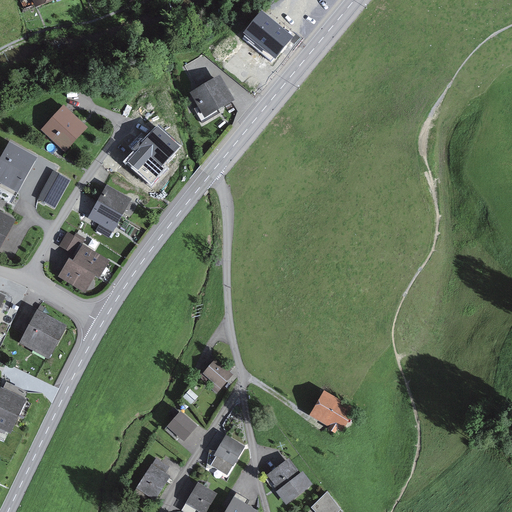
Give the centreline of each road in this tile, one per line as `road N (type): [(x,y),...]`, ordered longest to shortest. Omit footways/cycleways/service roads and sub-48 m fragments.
road 1 (residential): [(24,279),(121,126),(76,101)]
road 2 (secondary): [(212,171),(353,0)]
road 3 (residential): [(212,171),(226,201),(227,302),(242,385)]
road 4 (secondary): [(7,511),(101,323)]
road 5 (secondary): [(101,323),(212,171)]
road 6 (residential): [(242,385),(164,511)]
road 7 (residential): [(242,385),(266,511)]
